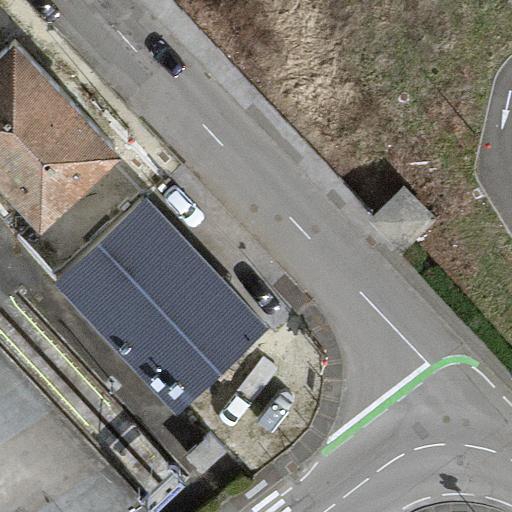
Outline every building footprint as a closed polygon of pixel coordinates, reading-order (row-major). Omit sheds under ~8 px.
[(116,143),(14,35),(0,48),(0,169),(40,213),(116,143)] [(369,213),(402,247),(436,213),(402,180),(369,213)] [(262,320),(142,194),(55,275),(176,401),(262,320)] [(294,398),(269,371),(228,407),(252,434),(294,398)] [(185,450),(201,467),(225,444),(210,427),(185,450)]
